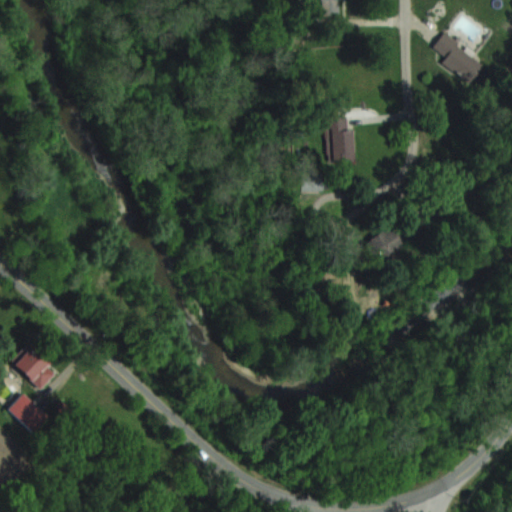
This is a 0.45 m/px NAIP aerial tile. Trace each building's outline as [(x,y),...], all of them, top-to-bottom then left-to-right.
[(318,0),(320,13),(340,11),(339,0),(318,0)] [(469,81),(483,61),(442,31),(431,46),(444,55),(441,60),(469,81)] [(331,161),(352,159),(349,115),(328,116),(331,161)] [(299,172),(299,190),(321,190),(321,172),(299,172)] [(404,220),(362,241),(373,263),(414,242),(404,220)] [(57,368),(31,342),(11,361),(37,388),(57,368)] [(6,407),(31,431),(46,415),(21,391),(6,407)]
